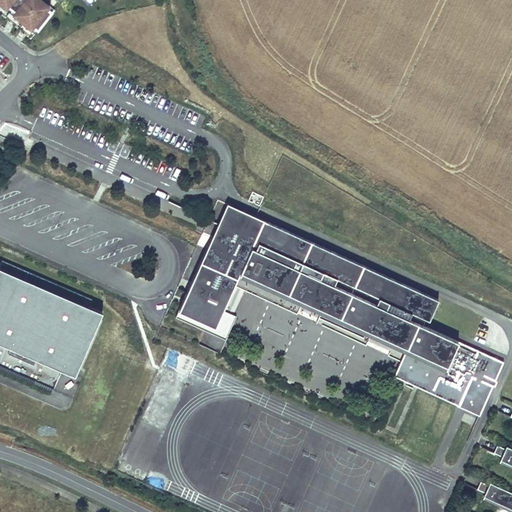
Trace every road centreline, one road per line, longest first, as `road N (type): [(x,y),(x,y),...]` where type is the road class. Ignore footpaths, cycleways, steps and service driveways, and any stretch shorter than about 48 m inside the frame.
road 1 (unknown): [(212,192),(279,215),(511,326)]
road 2 (tertiary): [(135,511),(0,451)]
